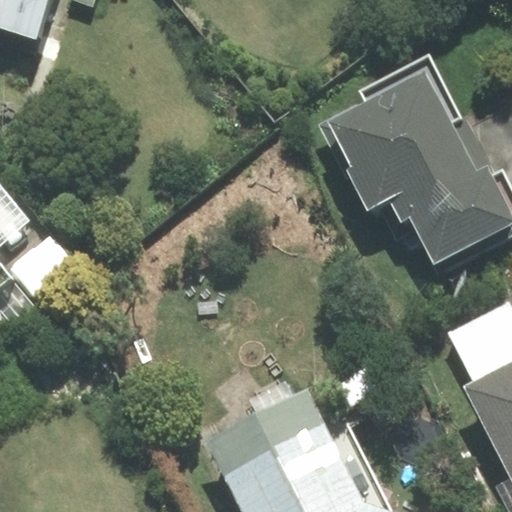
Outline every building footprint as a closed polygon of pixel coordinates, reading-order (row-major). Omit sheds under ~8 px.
[(0,0),(0,40),(39,53),(56,0),(0,0)] [(395,209),(446,282),(511,235),(511,192),(422,62),(312,138),(372,225),(395,209)] [(198,345),(204,341),(208,337),(211,333),(213,328),(215,322),(215,317),(215,311),(214,306),(211,301),(208,297),(205,293),(200,289),(195,287),(190,285),(185,285),(179,285),(174,286),(169,288),(164,291),(160,295),(157,300),(154,304),(153,310),(152,315),(152,321),(153,326),(156,331),(159,336),(162,340),(167,343),(171,346),(177,347),(182,348),(188,348),(193,347),(198,345)] [(511,309),(450,341),(477,394),(467,399),(511,486),(511,309)] [(397,511),(337,389),(208,451),(237,511),(397,511)]
